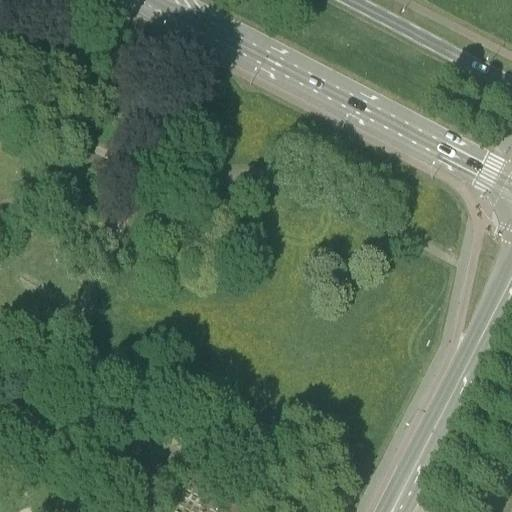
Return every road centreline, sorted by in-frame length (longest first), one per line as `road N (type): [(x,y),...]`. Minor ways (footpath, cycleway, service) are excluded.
road 1 (primary): [(152,0),(511,185)]
road 2 (tertiary): [(392,511),(511,278)]
road 3 (primary): [(511,85),(347,0)]
